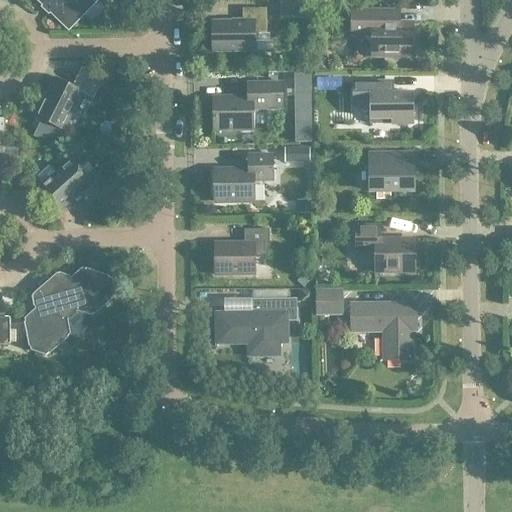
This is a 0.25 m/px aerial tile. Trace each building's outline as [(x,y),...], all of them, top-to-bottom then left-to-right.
[(68,29),(96,0),(37,0),(44,6),(47,3),(52,8),(49,11),(68,29)] [(311,0),(279,0),(279,19),(311,19),(311,0)] [(212,52),(255,52),(254,34),(266,34),(266,9),(242,9),(242,22),(212,22),(212,52)] [(392,21),(392,10),(351,9),(351,30),(365,30),(365,39),(368,43),(372,43),(372,57),(384,57),(384,61),(387,64),(395,64),(399,61),(399,57),(412,57),(412,24),(395,24),(392,21)] [(61,130),(63,131),(81,93),(93,99),(103,79),(81,68),(72,88),(54,79),(35,117),(42,120),(33,137),(57,139),(61,130)] [(310,76),(295,76),(295,94),(310,94),(310,76)] [(391,125),(413,125),(413,94),(385,94),(384,82),(352,83),(353,93),(353,107),(369,106),(370,120),(391,120),(391,125)] [(282,109),(282,83),(247,84),(247,98),(213,99),(213,122),(216,126),(217,131),(253,130),(253,114),(257,109),(282,109)] [(309,148),(285,148),(285,162),(309,162),(309,148)] [(369,192),(414,192),(414,190),(411,190),(411,179),(414,179),(413,165),(412,165),(412,166),(394,166),(394,154),(369,154),(369,192)] [(248,170),(214,171),(214,194),(217,198),(217,203),(254,202),(254,186),(258,181),(273,181),(273,156),(248,156),(248,170)] [(50,165),(37,177),(43,185),(39,189),(59,211),(78,194),(88,205),(108,187),(94,172),(86,178),(70,161),(56,173),(50,165)] [(330,219),(317,219),(317,238),(330,238),(330,219)] [(411,267),(415,264),(414,240),(380,241),(380,226),(355,227),(355,252),(370,252),(375,256),(375,273),(411,272),(411,267)] [(215,275),(255,275),(254,255),(269,255),(269,230),(244,230),(244,244),(214,245),(215,275)] [(77,312),(91,317),(115,295),(112,279),(81,269),(70,278),(57,274),(32,295),(35,309),(24,319),(30,351),(45,356),(70,335),(67,320),(77,312)] [(341,291),(317,291),(317,315),(341,315),(341,291)] [(312,293),(301,293),(301,303),(312,303),(312,293)] [(279,341),(287,341),(287,322),(296,322),(296,299),(262,300),(262,313),(262,317),(252,317),(252,313),(215,313),(216,345),(252,345),(252,358),(280,357),(279,341)] [(411,332),(415,332),(415,304),(351,305),(351,333),(383,332),(384,360),(412,360),(411,332)] [(10,321),(0,320),(0,346),(10,346),(10,321)] [(263,373),(252,373),(252,384),(263,384),(263,373)]
